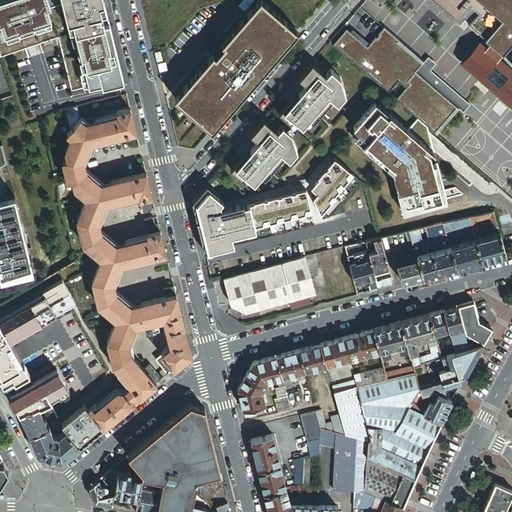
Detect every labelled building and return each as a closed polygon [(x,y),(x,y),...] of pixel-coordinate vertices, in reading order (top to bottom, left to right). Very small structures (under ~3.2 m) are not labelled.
[(0,0),(0,56),(24,48),(21,35),(33,30),(38,42),(57,35),(70,91),(98,82),(99,86),(121,80),(101,0),(0,0)] [(212,130),(296,32),(259,0),(256,0),(173,97),(212,130)] [(241,0),(237,5),(243,11),(252,0),(241,0)] [(456,24),(471,7),(478,13),(468,25),(489,42),(485,46),(499,58),(502,54),(503,55),(511,44),(511,0),(431,0),(456,21),(455,23),(456,24)] [(435,132),(463,98),(430,69),(422,63),(397,41),(399,39),(384,26),(367,46),(346,27),(332,43),(388,91),(397,80),(405,87),(396,99),(417,117),(428,126),(435,132)] [(511,68),(499,58),(485,46),(478,40),(460,62),(511,106),(511,68)] [(424,61),(422,63),(430,69),(435,63),(428,56),(424,61)] [(277,130),(263,118),(239,145),(245,150),(231,168),(241,180),(245,174),(253,182),(266,167),(269,170),(283,155),(285,156),(292,146),(295,146),(291,135),(334,101),(341,105),(349,94),(342,79),(316,62),(288,88),(294,94),(279,111),(289,122),(285,128),(281,125),(277,130)] [(376,101),(351,129),(364,141),(363,143),(385,162),(382,165),(389,171),(394,191),(398,190),(402,206),(420,202),(421,205),(441,200),(429,153),(431,150),(419,138),(428,126),(417,117),(407,129),(376,101)] [(75,105),(62,108),(68,132),(79,118),(75,105)] [(176,293),(164,296),(142,301),(141,304),(141,305),(133,308),(116,294),(113,283),(121,260),(130,258),(130,260),(132,261),(155,255),(165,252),(159,229),(147,232),(147,236),(127,241),(126,243),(126,245),(118,247),(100,231),(98,222),(107,200),(114,197),(115,199),(117,200),(137,195),(138,198),(150,195),(151,195),(145,172),(112,180),(111,182),(111,184),(103,186),(85,171),(82,161),(91,139),(99,137),(100,139),(102,140),(135,131),(129,108),(117,111),(117,114),(96,119),(95,121),(96,123),(88,125),(79,118),(68,132),(66,135),(70,138),(65,152),(67,161),(63,162),(64,169),(67,181),(72,180),(74,189),(86,199),(77,220),(83,244),(101,259),(92,281),(99,306),(116,320),(108,342),(113,365),(132,386),(126,391),(117,390),(97,406),(96,404),(89,409),(103,426),(156,382),(144,368),(131,353),(129,343),(137,321),(145,318),(145,320),(148,322),(158,319),(159,317),(165,320),(164,322),(170,346),(161,353),(174,368),(191,354),(176,293)] [(191,201),(204,251),(233,244),(328,221),(360,180),(333,156),(309,186),(230,205),(206,183),(191,201)] [(0,274),(32,264),(15,194),(0,197),(0,274)] [(150,195),(138,198),(141,211),(151,209),(149,202),(152,202),(150,195)] [(493,228),(498,226),(494,211),(470,216),(473,230),(478,229),(476,221),(490,218),(493,228)] [(147,232),(159,229),(157,223),(155,224),(153,217),(143,220),(147,232)] [(450,245),(443,222),(425,226),(432,250),(450,245)] [(432,250),(425,226),(408,230),(417,255),(432,250)] [(408,230),(404,231),(412,257),(417,256),(417,255),(408,230)] [(482,260),(506,253),(500,232),(491,234),(490,234),(484,235),(484,236),(476,238),(482,260)] [(383,248),(380,236),(373,238),(375,246),(376,246),(377,249),(383,248)] [(457,266),(482,260),(476,238),(466,241),(466,240),(459,242),(460,243),(450,245),(457,266)] [(423,276),(457,266),(450,245),(432,250),(417,255),(417,256),(423,276)] [(354,248),(344,250),(354,282),(367,278),(375,276),(374,271),(370,258),(363,259),(357,261),(356,255),(354,248)] [(374,271),(388,267),(383,248),(377,249),(369,251),(370,258),(374,271)] [(157,263),(167,260),(165,252),(155,255),(157,263)] [(246,311),(289,299),(291,307),(310,302),(308,294),(315,292),(305,256),(224,278),(231,302),(246,311)] [(402,282),(423,276),(417,256),(412,257),(411,258),(403,260),(396,262),(402,282)] [(379,288),(375,276),(367,278),(371,290),(379,288)] [(382,287),(393,284),(391,277),(380,280),(382,287)] [(164,296),(176,293),(172,285),(162,288),(164,296)] [(479,321),(474,301),(458,305),(464,326),(466,332),(484,343),(492,328),(479,321)] [(464,326),(458,305),(444,309),(450,330),(464,326)] [(450,330),(444,309),(430,313),(436,334),(441,332),(450,330)] [(436,334),(430,313),(401,321),(407,342),(410,352),(416,350),(418,349),(415,340),(418,338),(428,336),(436,334)] [(407,342),(401,321),(373,328),(379,350),(385,348),(402,344),(407,342)] [(464,326),(450,330),(454,344),(456,352),(484,343),(466,332),(464,326)] [(379,350),(373,328),(344,336),(350,358),(379,350)] [(441,332),(436,334),(439,348),(445,347),(441,332)] [(420,364),(442,357),(439,348),(436,334),(428,336),(427,338),(431,353),(418,357),(420,364)] [(350,358),(344,336),(320,343),(326,365),(350,358)] [(410,353),(410,352),(407,342),(402,344),(400,347),(402,355),(410,353)] [(326,365),(320,343),(298,349),(304,371),(326,365)] [(440,371),(443,380),(467,373),(484,343),(456,352),(448,355),(449,360),(447,361),(447,364),(450,363),(451,367),(440,371)] [(454,344),(445,347),(439,348),(442,357),(448,355),(456,352),(454,344)] [(379,350),(382,361),(390,359),(388,350),(385,348),(379,350)] [(304,371),(298,349),(276,355),(282,377),(304,371)] [(414,366),(420,364),(418,357),(416,350),(410,352),(410,353),(414,366)] [(155,358),(167,373),(174,368),(161,353),(155,358)] [(282,377),(276,355),(253,361),(238,387),(243,409),(265,404),(261,390),(267,380),(282,377)] [(438,363),(440,371),(451,367),(450,363),(447,364),(447,361),(438,363)] [(144,368),(156,382),(162,377),(150,363),(144,368)] [(416,372),(414,366),(385,373),(386,378),(387,379),(416,372)] [(386,378),(385,373),(383,367),(354,374),(356,380),(357,385),(386,378)] [(420,387),(416,372),(387,379),(386,378),(357,385),(361,400),(409,406),(411,402),(412,400),(420,387)] [(461,384),(467,373),(443,380),(420,387),(422,395),(425,395),(438,391),(445,389),(461,384)] [(333,391),(357,385),(356,380),(332,387),(333,391)] [(367,426),(361,400),(357,385),(333,391),(339,413),(344,433),(356,436),(368,439),(371,439),(367,426)] [(287,395),(284,386),(277,388),(274,388),(277,398),(287,395)] [(422,395),(420,387),(412,400),(418,403),(422,395)] [(447,398),(445,389),(438,391),(438,394),(447,398)] [(438,394),(438,391),(425,395),(424,396),(430,399),(429,401),(429,402),(431,399),(435,401),(431,397),(432,395),(438,394)] [(425,409),(423,413),(441,422),(448,409),(452,401),(447,398),(438,394),(435,401),(431,399),(429,402),(429,401),(425,409)] [(278,413),(291,409),(287,395),(277,398),(274,399),(278,413)] [(409,406),(361,400),(367,426),(396,429),(409,406)] [(425,409),(411,402),(409,406),(423,413),(425,409)] [(165,479),(159,511),(189,511),(193,490),(196,476),(219,470),(203,407),(189,403),(127,455),(141,471),(141,476),(165,479)] [(79,446),(103,426),(85,405),(63,425),(79,446)] [(43,417),(38,406),(30,409),(30,408),(19,413),(29,433),(47,425),(45,421),(45,418),(43,417)] [(423,413),(409,406),(396,429),(395,431),(429,447),(441,422),(423,413)] [(344,433),(339,413),(330,415),(331,421),(325,423),(321,409),(315,410),(320,428),(336,431),(338,432),(344,433)] [(320,428),(315,410),(300,414),(307,442),(311,441),(320,439),(320,428)] [(51,430),(62,424),(58,420),(49,425),(51,430)] [(61,460),(79,446),(66,429),(57,436),(57,435),(56,435),(55,435),(55,434),(55,435),(54,435),(53,435),(51,430),(49,425),(47,425),(29,433),(37,454),(61,460)] [(415,478),(429,447),(395,431),(396,429),(367,426),(371,439),(368,439),(367,456),(415,478)] [(333,444),(336,431),(320,428),(320,439),(320,440),(333,444)] [(336,444),(334,490),(355,490),(356,436),(344,433),(338,432),(336,444)] [(258,469),(280,464),(272,433),(251,439),(258,469)] [(365,490),(367,456),(368,439),(356,436),(355,490),(362,490),(365,490)] [(319,453),(320,440),(320,439),(311,441),(313,448),(297,452),(299,459),(304,457),(310,456),(319,453)] [(403,506),(415,478),(367,456),(365,490),(386,499),(403,506)] [(303,482),(304,457),(299,459),(293,460),(296,474),(294,474),(295,480),(293,480),(295,485),(303,483),(303,482)] [(283,477),(280,464),(258,469),(264,493),(286,487),(283,477)] [(139,492),(141,476),(129,473),(127,473),(109,470),(104,474),(115,488),(139,492)] [(227,500),(219,470),(196,476),(193,490),(209,504),(227,500)] [(115,488),(104,474),(90,486),(93,500),(113,504),(114,496),(115,488)] [(286,487),(295,485),(293,480),(295,480),(294,474),(283,477),(286,487)] [(136,508),(155,511),(159,511),(165,479),(141,476),(139,492),(138,500),(136,508)] [(503,511),(511,493),(511,489),(495,482),(482,511),(503,511)] [(301,511),(302,504),(290,504),(287,492),(286,487),(264,493),(268,511),(301,511)] [(139,492),(115,488),(114,496),(138,500),(139,492)] [(209,504),(193,490),(189,511),(228,511),(229,511),(227,500),(209,504)] [(362,490),(355,490),(353,507),(361,508),(362,490)] [(380,511),(386,499),(365,490),(362,490),(361,508),(369,509),(372,509),(372,511),(374,511),(380,511)] [(290,504),(302,504),(303,493),(287,492),(290,504)] [(400,511),(403,506),(386,499),(380,511),(374,511),(373,511),(400,511)]
